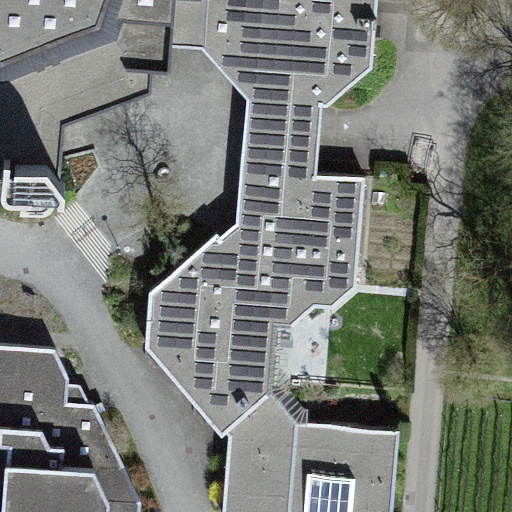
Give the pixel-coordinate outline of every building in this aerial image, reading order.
[(248,33),(251,0),(0,0),(0,108),(27,110),(113,78),(119,72),(122,65),(170,69),(174,18),(195,19),(195,24),(211,42),(234,42),(234,29),(245,29),(248,33)] [(251,0),(248,33),(256,33),(294,77),(292,102),(327,104),(373,65),(378,0),(251,0)] [(256,174),(252,221),(226,243),(217,233),(150,289),(146,344),(222,432),(226,428),(230,433),(222,511),(290,511),(298,420),(272,390),(277,323),(292,323),(315,304),(332,306),(356,285),(365,175),(303,170),(304,156),(278,155),(256,174)] [(0,511),(139,511),(140,499),(94,402),(66,401),(68,375),(54,347),(0,343),(0,511)] [(298,420),(290,511),(392,511),(399,428),(298,420)]
